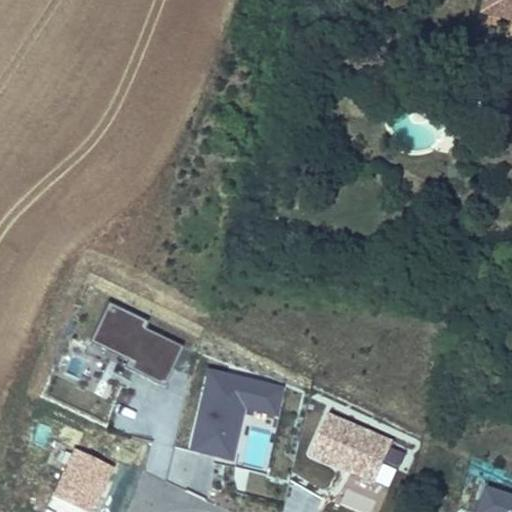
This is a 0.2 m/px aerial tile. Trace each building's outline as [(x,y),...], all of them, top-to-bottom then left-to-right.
[(511,0),(482,0),(481,9),(511,15),(511,0)] [(347,66),(351,71),(373,54),(358,33),(343,47),(352,61),(347,66)] [(373,54),(351,71),(360,82),(382,65),(373,54)] [(151,384),(171,343),(133,325),(136,318),(96,299),(79,333),(117,352),(111,364),(151,384)] [(219,447),(230,401),(245,405),(245,407),(262,412),(268,385),(196,367),(176,447),(207,455),(209,444),(219,447)] [(386,463),(393,446),(315,412),(297,451),(362,480),(372,457),(386,463)] [(217,457),(219,447),(209,444),(207,455),(217,457)] [(76,511),(99,464),(62,445),(39,493),(76,511)] [(511,511),(511,503),(504,501),(507,493),(476,482),(465,511),(511,511)] [(294,486),(281,511),(316,511),(323,499),(294,486)]
